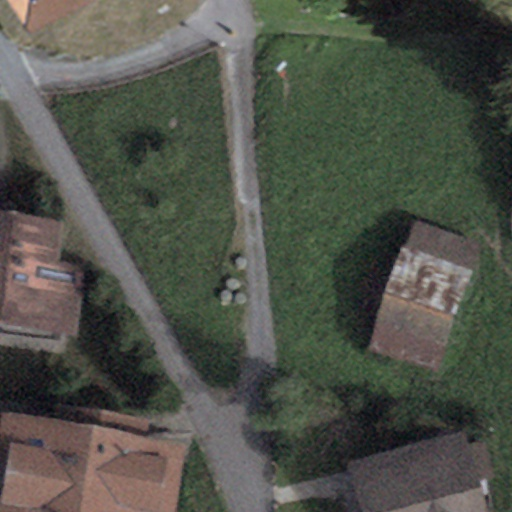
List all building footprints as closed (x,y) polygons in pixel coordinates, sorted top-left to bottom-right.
[(0,317),(69,327),(75,279),(48,275),(53,237),(0,229),(0,317)] [(411,258),(462,275),(469,253),(419,235),(411,258)] [(462,275),(411,258),(396,302),(451,318),(465,275),(462,275)] [(436,364),(451,318),(396,302),(381,347),(436,364)] [(68,423),(64,451),(22,443),(11,511),(135,511),(136,511),(140,511),(154,511),(163,465),(134,462),(138,433),(68,423)] [(473,511),(458,455),(366,478),(376,511),(473,511)]
